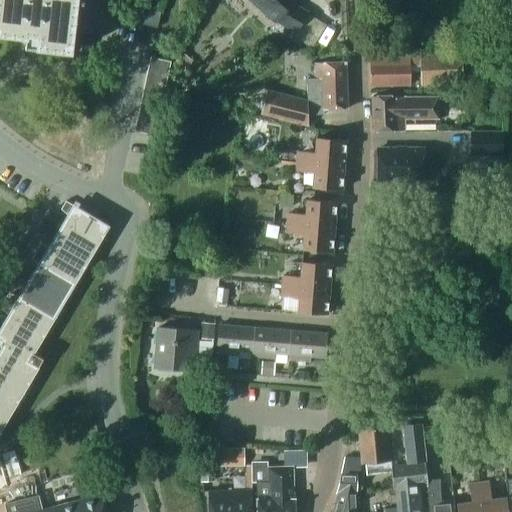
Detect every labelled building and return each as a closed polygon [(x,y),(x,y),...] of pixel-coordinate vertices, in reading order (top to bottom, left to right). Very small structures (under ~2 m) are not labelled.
[(0,0),(0,34),(27,38),(26,47),(72,53),(77,0),(0,0)] [(271,31),(291,43),(308,13),(294,5),(297,0),(250,0),(276,23),(271,31)] [(135,23),(158,28),(162,12),(139,7),(135,23)] [(422,86),(464,85),(463,53),(371,57),(370,57),(371,86),(411,85),(411,66),(421,66),(422,86)] [(148,67),(169,72),(171,61),(150,57),(148,67)] [(325,109),(348,109),(346,63),(315,63),(315,64),(315,79),(308,79),(308,101),(267,90),(262,113),(307,125),(307,126),(309,126),(308,115),(325,115),(325,109)] [(146,78),(167,82),(169,72),(148,67),(146,78)] [(143,88),(164,93),(167,82),(146,78),(143,88)] [(141,98),(162,103),(164,93),(143,88),(141,98)] [(203,91),(201,100),(211,101),(212,92),(203,91)] [(404,98),(404,96),(373,97),(374,131),(405,131),(405,119),(439,118),(438,97),(404,98)] [(139,109),(160,113),(162,103),(141,98),(139,109)] [(158,124),(160,113),(139,109),(137,119),(158,124)] [(155,134),(158,124),(137,119),(134,130),(155,134)] [(270,150),(274,127),(245,122),(241,145),(270,150)] [(470,131),(471,156),(503,156),(503,131),(470,131)] [(297,161),(345,165),(347,140),(317,138),(316,153),(298,151),(297,161)] [(378,149),(378,181),(405,181),(405,184),(424,184),(424,149),(378,149)] [(283,160),(293,160),(293,151),(283,151),(283,160)] [(343,190),(345,165),(297,161),(297,171),(315,172),(313,187),(343,190)] [(294,208),(294,195),(280,194),(279,207),(294,208)] [(288,223),(335,227),(337,202),(308,200),(306,215),(288,213),(288,223)] [(78,208),(66,201),(61,209),(72,219),(54,248),(41,243),(32,259),(43,268),(25,299),(11,294),(2,309),(18,321),(10,335),(5,332),(0,340),(0,345),(8,350),(0,362),(0,432),(39,366),(29,361),(109,226),(78,208)] [(333,252),(335,227),(288,223),(287,233),(305,234),(304,249),(333,252)] [(283,285),(330,289),(332,265),(291,261),(289,276),(283,275),(283,285)] [(328,314),(330,289),(283,285),(282,295),(300,296),(299,311),(328,314)] [(229,289),(218,288),(216,302),(228,304),(229,289)] [(358,329),(375,329),(377,296),(359,296),(358,329)] [(216,323),(202,322),(201,339),(215,340),(216,323)] [(254,352),(256,327),(219,324),(217,354),(238,356),(239,351),(254,352)] [(211,375),(213,342),(197,341),(198,330),(159,327),(155,367),(195,370),(194,374),(211,375)] [(290,355),(292,330),(256,327),(254,352),(253,357),(275,359),(275,354),(290,355)] [(292,330),(290,355),(289,360),(311,361),(311,357),(326,358),(328,333),(292,330)] [(274,359),(262,359),(261,372),(273,372),(274,359)] [(225,373),(225,367),(213,367),(213,378),(214,378),(220,379),(225,379),(225,373)] [(300,369),(299,377),(309,378),(309,370),(300,369)] [(67,425),(82,421),(79,410),(64,415),(67,425)] [(394,489),(397,488),(398,509),(385,510),(385,511),(421,511),(419,485),(429,485),(428,480),(424,443),(422,424),(404,426),(406,445),(409,464),(392,466),(393,472),(394,489)] [(391,461),(387,426),(359,428),(362,464),(366,464),(367,475),(393,472),(392,466),(392,461),(391,461)] [(199,451),(201,434),(176,431),(174,448),(199,451)] [(245,448),(219,449),(219,467),(245,466),(245,448)] [(254,482),(258,482),(258,511),(295,511),(295,499),(294,499),(294,466),(271,467),(271,451),(252,452),(252,460),(253,460),(254,482)] [(214,465),(201,465),(202,483),(215,482),(214,465)] [(111,482),(108,471),(97,474),(100,485),(111,482)] [(362,490),(362,473),(342,473),(337,492),(338,493),(333,511),(358,511),(358,490),(362,490)] [(428,480),(429,485),(428,503),(429,511),(455,511),(455,507),(455,500),(442,501),(440,479),(428,480)] [(480,483),(483,511),(508,511),(507,498),(492,500),(490,482),(480,483)] [(458,511),(483,511),(480,483),(470,484),(472,502),(458,504),(458,511)] [(209,511),(252,511),(252,490),(209,491),(209,511)] [(21,511),(19,501),(5,505),(7,511),(107,511),(102,494),(54,506),(54,507),(33,511),(21,511)]
